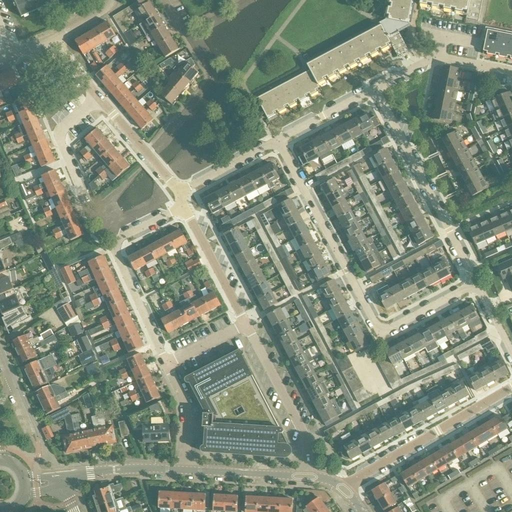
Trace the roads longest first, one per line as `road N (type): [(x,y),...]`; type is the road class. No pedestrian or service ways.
road 1 (residential): [(474,281),(382,330),(278,140)]
road 2 (residential): [(474,281),(374,91)]
road 3 (residential): [(167,361),(115,245),(185,211)]
road 4 (residential): [(345,487),(511,391)]
road 5 (residential): [(304,480),(304,433),(244,326)]
road 6 (residential): [(244,326),(185,211)]
road 7 (residential): [(84,202),(58,140),(100,102)]
